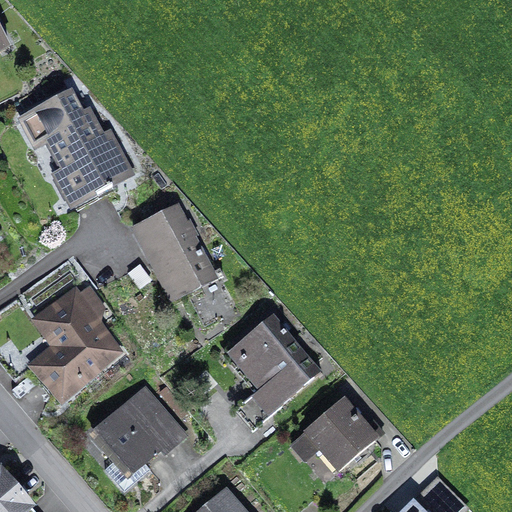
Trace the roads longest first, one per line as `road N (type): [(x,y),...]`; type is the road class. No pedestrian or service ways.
road 1 (unclassified): [(511,389),(376,511)]
road 2 (residential): [(86,511),(0,409)]
road 3 (unknown): [(250,439),(155,511)]
